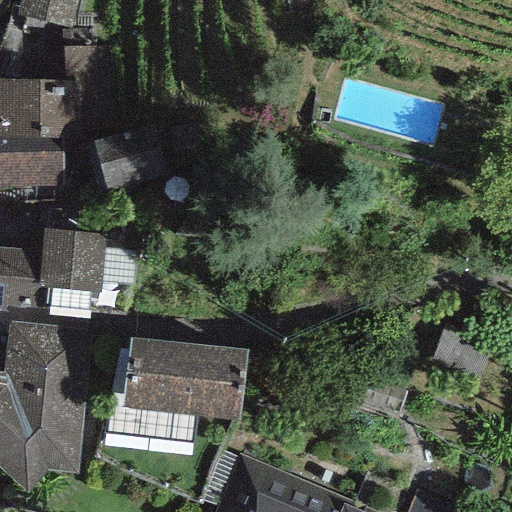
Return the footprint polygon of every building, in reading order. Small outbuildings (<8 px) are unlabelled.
[(77,0),(20,0),(14,29),(68,41),(77,0)] [(50,49),(50,88),(0,89),(0,195),(70,195),(70,148),(81,148),(81,111),(112,111),(112,49),(50,49)] [(152,133),(89,156),(106,201),(169,178),(152,133)] [(105,243),(44,238),(42,260),(39,294),(101,299),(105,243)] [(42,260),(0,256),(0,318),(37,322),(39,294),(42,260)] [(90,336),(9,328),(3,381),(0,380),(0,479),(26,504),(48,480),(75,482),(90,336)] [(244,361),(129,349),(122,421),(236,432),(244,361)] [(368,511),(238,458),(215,511),(368,511)]
